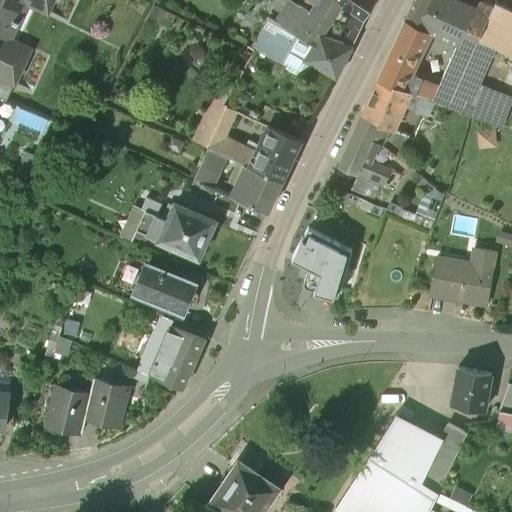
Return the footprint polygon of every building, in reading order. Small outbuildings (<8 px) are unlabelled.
[(0,0),(0,10),(20,20),(29,1),(48,10),(52,0),(0,0)] [(319,0),(320,0),(312,11),(304,5),(303,4),(302,5),(290,0),(288,0),(277,19),(295,30),(305,35),(311,26),(323,33),(343,4),(355,12),(353,16),(356,17),(350,28),(358,33),(365,17),(375,0),(319,0)] [(319,0),(308,0),(304,5),(312,11),(320,0),(319,0)] [(415,0),(405,20),(457,46),(458,46),(464,32),(477,39),(489,16),(475,9),(457,0),(415,0)] [(496,2),(491,0),(480,0),(475,9),(489,16),(496,2)] [(511,10),(496,2),(489,16),(477,39),(489,45),(508,56),(509,54),(511,48),(511,10)] [(20,20),(0,10),(0,75),(14,82),(30,47),(12,37),(20,20)] [(295,30),(277,19),(269,32),(270,33),(287,43),(295,30)] [(429,32),(405,20),(398,34),(422,46),(429,32)] [(344,42),(323,33),(311,26),(305,35),(305,37),(315,43),(310,51),(305,59),(337,78),(352,46),(344,42)] [(358,33),(350,28),(344,42),(352,46),(358,33)] [(477,39),(464,32),(458,46),(457,46),(439,86),(421,79),(415,92),(461,110),(489,45),(477,39)] [(287,43),(270,33),(265,43),(281,53),(287,43)] [(305,37),(299,34),(294,44),(303,49),(305,49),(310,51),(315,43),(305,37)] [(398,34),(390,50),(378,77),(402,87),(422,46),(398,34)] [(247,43),(193,139),(208,146),(209,146),(219,151),(226,138),(231,141),(233,137),(226,134),(238,110),(227,105),(227,103),(224,102),(257,49),(247,43)] [(14,82),(0,75),(0,95),(6,98),(14,82)] [(402,87),(378,77),(369,98),(386,105),(398,110),(415,117),(426,121),(434,99),(415,92),(402,87)] [(511,98),(473,83),(461,110),(510,129),(511,124),(511,98)] [(386,105),(369,98),(362,113),(380,120),(386,105)] [(392,124),(398,110),(386,105),(380,120),(378,124),(390,128),(392,124)] [(289,118),(266,107),(260,121),(271,126),(283,132),(289,118)] [(380,120),(362,113),(353,133),(371,141),(382,146),(389,130),(390,128),(378,124),(380,120)] [(405,140),(397,157),(414,169),(435,124),(426,121),(415,117),(409,131),(405,140)] [(409,131),(392,124),(390,128),(389,130),(405,140),(409,131)] [(283,132),(271,126),(265,139),(296,155),(302,141),(283,132)] [(405,140),(389,130),(382,146),(397,157),(405,140)] [(353,133),(338,166),(356,174),(363,158),(371,141),(353,133)] [(231,141),(226,138),(219,151),(226,154),(229,155),(240,161),(246,148),(231,141)] [(296,155),(265,139),(258,154),(252,167),(282,182),(296,155)] [(375,163),(382,146),(371,141),(363,158),(375,163)] [(226,154),(209,146),(195,179),(211,187),(226,154)] [(258,154),(246,148),(240,161),(249,165),(252,167),(258,154)] [(375,163),(363,158),(356,174),(389,188),(395,173),(375,163)] [(252,167),(249,165),(234,197),(241,201),(268,213),(282,182),(252,167)] [(379,185),(357,176),(352,189),(374,198),(379,185)] [(234,197),(219,190),(213,203),(235,213),(241,201),(234,197)] [(216,218),(176,200),(168,217),(160,237),(159,238),(199,255),(216,218)] [(129,223),(138,227),(147,208),(137,204),(129,223)] [(168,217),(147,208),(138,227),(143,229),(140,234),(147,237),(149,232),(160,237),(168,217)] [(336,296),(339,286),(351,249),(309,226),(293,256),(309,265),(305,276),(318,280),(315,290),(336,296)] [(435,260),(430,293),(487,303),(496,249),(475,246),(471,267),(435,260)] [(193,282),(147,263),(136,290),(152,297),(182,309),(183,306),(193,282)] [(182,309),(152,297),(147,308),(173,318),(181,321),(186,307),(183,306),(182,309)] [(173,318),(170,325),(204,339),(208,333),(181,321),(173,318)] [(75,328),(65,325),(61,337),(71,340),(75,328)] [(204,339),(170,325),(156,359),(191,372),(204,339)] [(58,340),(50,337),(45,352),(52,355),(58,340)] [(191,372),(156,359),(150,373),(183,389),(191,372)] [(491,373),(458,366),(451,403),(484,409),(491,373)] [(130,386),(95,377),(91,392),(85,418),(120,426),(130,386)] [(511,383),(509,383),(499,409),(511,411),(511,383)] [(91,392),(56,384),(46,424),(82,432),(85,418),(91,392)] [(10,392),(0,390),(0,427),(5,428),(10,392)] [(396,413),(373,450),(419,480),(441,436),(396,413)] [(441,436),(419,480),(437,492),(467,432),(448,423),(441,436)] [(373,450),(336,506),(346,511),(426,511),(437,492),(419,480),(373,450)] [(255,472),(237,460),(209,503),(222,511),(262,511),(278,487),(276,486),(281,478),(260,464),(255,472)]
